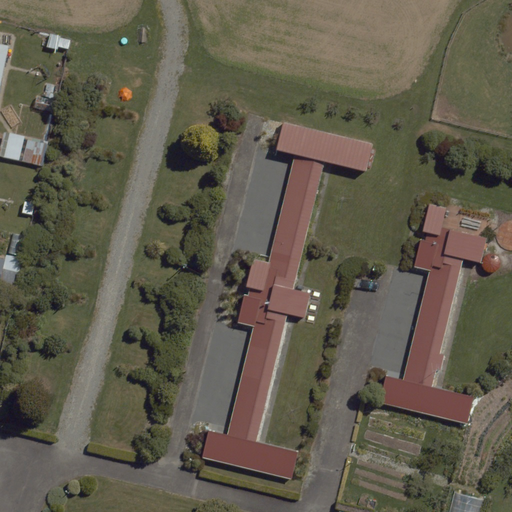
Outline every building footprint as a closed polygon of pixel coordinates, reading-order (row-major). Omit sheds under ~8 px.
[(0,87),(9,45),(0,43),(0,87)] [(373,143),(283,121),(275,151),(295,156),(268,264),(252,260),(245,287),(251,289),(249,296),(245,296),(239,322),(253,325),(226,435),(209,431),(203,457),(291,478),(298,450),(258,441),(288,317),(305,322),(312,292),(295,288),(326,163),(366,172),(373,143)] [(3,131),(0,144),(0,155),(19,160),(25,136),(3,131)] [(29,137),(23,161),(41,165),(47,141),(29,137)] [(386,375),(380,402),(468,424),(475,396),(433,386),(437,370),(440,371),(444,355),(440,354),(463,260),(481,265),(487,239),(441,228),(445,209),(430,206),(424,231),(428,232),(426,241),(420,239),(413,268),(430,272),(403,379),(386,375)] [(0,258),(0,289),(12,292),(19,262),(0,258)] [(481,511),(485,498),(454,491),(448,511),(481,511)]
